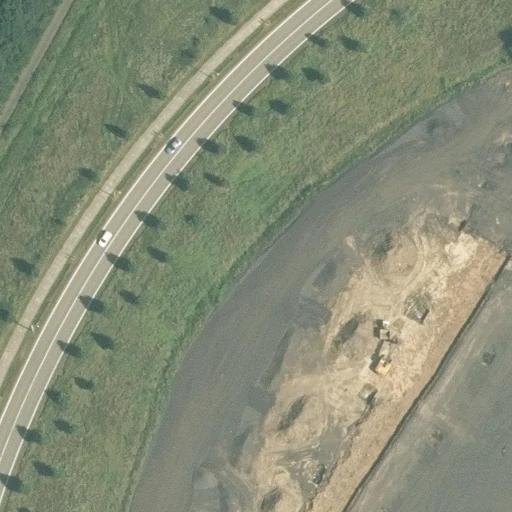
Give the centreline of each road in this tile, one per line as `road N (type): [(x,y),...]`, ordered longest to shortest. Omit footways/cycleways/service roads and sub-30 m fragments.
road 1 (primary): [(334,0),(222,99),(130,209),(49,343),(0,459)]
road 2 (unclassified): [(71,0),(0,131)]
